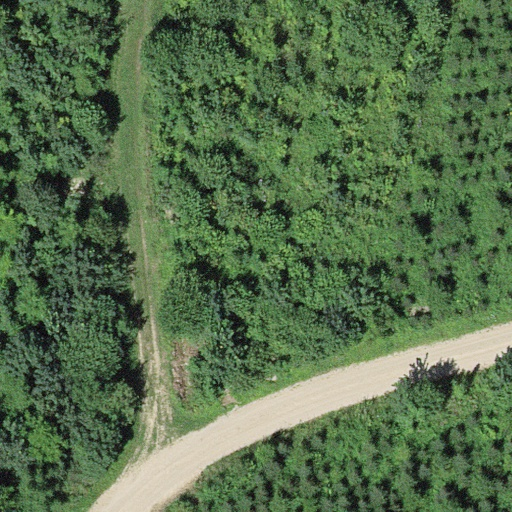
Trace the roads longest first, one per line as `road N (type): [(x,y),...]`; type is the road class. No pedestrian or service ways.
road 1 (track): [(105,511),(156,447),(511,338)]
road 2 (track): [(147,0),(139,286),(156,447)]
